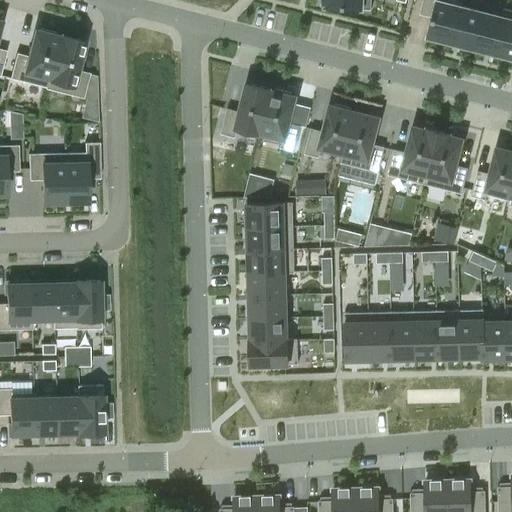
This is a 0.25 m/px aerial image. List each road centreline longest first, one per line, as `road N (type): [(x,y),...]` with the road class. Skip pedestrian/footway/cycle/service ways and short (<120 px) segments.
road 1 (residential): [(201,460),(194,24)]
road 2 (residential): [(115,4),(113,235),(0,241)]
road 3 (residential): [(194,24),(511,104)]
road 4 (residential): [(511,436),(201,460)]
road 5 (residential): [(0,466),(201,460)]
